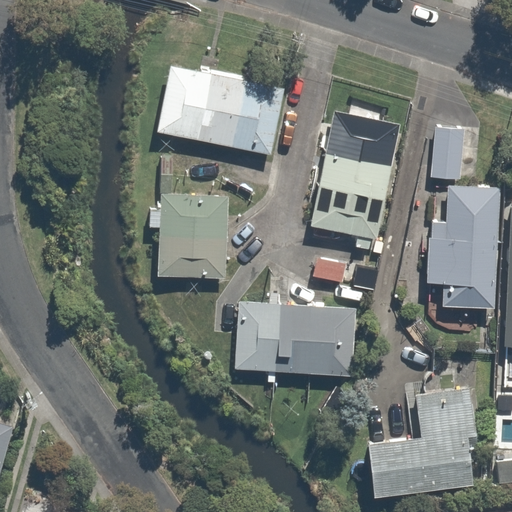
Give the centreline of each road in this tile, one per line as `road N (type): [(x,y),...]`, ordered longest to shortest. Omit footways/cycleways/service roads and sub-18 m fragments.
road 1 (residential): [(155,511),(27,325),(0,257)]
road 2 (residential): [(309,0),(511,60)]
